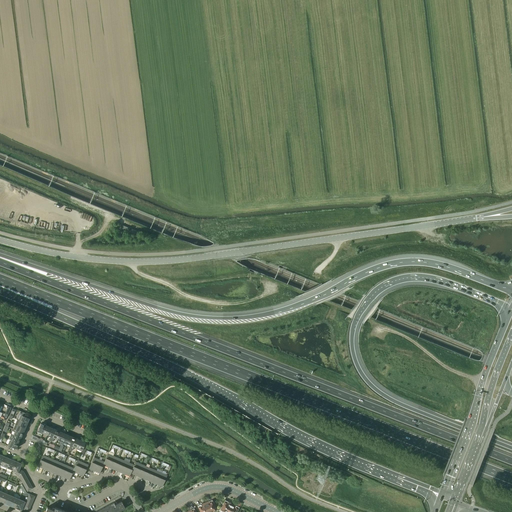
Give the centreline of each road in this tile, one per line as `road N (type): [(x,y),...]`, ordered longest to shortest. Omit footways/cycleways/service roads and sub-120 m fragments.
road 1 (motorway): [(511,461),(0,260)]
road 2 (motorway): [(0,279),(511,479)]
road 3 (motorway): [(511,292),(447,265),(401,260),(279,310),(202,316),(0,257)]
road 4 (tertiary): [(492,215),(161,261),(53,253),(0,239)]
road 5 (motorway): [(0,281),(305,439),(440,496)]
road 6 (motorway): [(511,447),(391,400),(358,368),(351,340),(369,296),(410,275),(491,298),(506,319)]
road 7 (primary): [(506,319),(440,496)]
road 8 (track): [(275,290),(209,302),(136,272),(131,261)]
road 9 (unclassified): [(162,511),(223,487),(275,511)]
